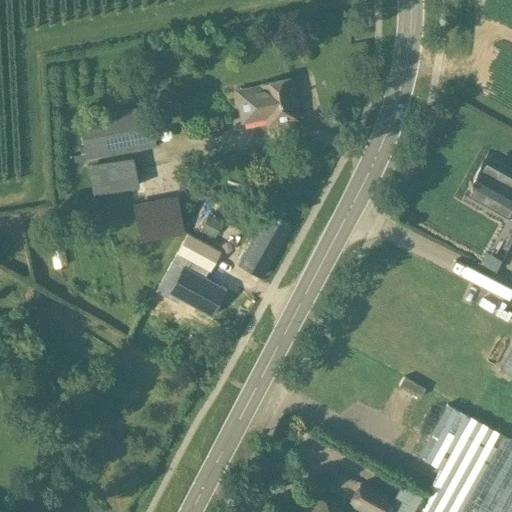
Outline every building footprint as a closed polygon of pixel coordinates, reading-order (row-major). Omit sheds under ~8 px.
[(298,118),(291,78),(260,83),(261,86),(237,90),(243,120),(266,116),(268,124),(298,118)] [(157,146),(149,105),(78,118),(86,160),(157,146)] [(139,185),(133,156),(97,163),(102,192),(139,185)] [(511,173),(484,158),(465,192),(482,202),(485,197),(510,212),(511,208),(511,173)] [(132,203),(139,240),(184,233),(177,194),(132,203)] [(214,235),(222,218),(207,211),(198,228),(214,235)] [(241,264),(261,275),(290,225),(269,213),(241,264)] [(220,250),(187,232),(155,290),(178,302),(180,298),(211,316),(212,314),(210,313),(224,289),(225,290),(226,289),(204,276),(208,270),(209,270),(220,250)] [(511,343),(499,367),(511,374),(511,343)] [(398,385),(420,397),(425,388),(403,376),(398,385)] [(511,511),(511,438),(448,403),(419,457),(441,468),(416,511),(511,511)] [(348,504),(363,511),(387,511),(395,498),(362,479),(348,504)] [(344,511),(316,497),(307,511),(344,511)]
